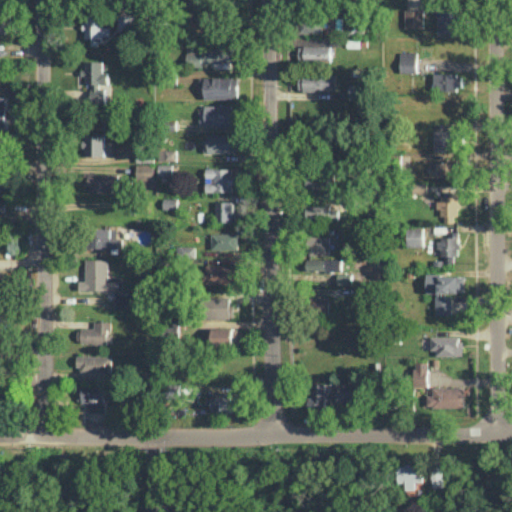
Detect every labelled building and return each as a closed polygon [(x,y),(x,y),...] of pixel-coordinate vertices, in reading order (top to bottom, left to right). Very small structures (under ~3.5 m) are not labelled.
[(406,27),(424,27),(424,9),(406,9),(406,27)] [(0,10),(0,33),(6,33),(6,30),(11,30),(11,13),(5,13),(5,10),(0,10)] [(195,10),(195,26),(214,26),(215,11),(195,10)] [(134,14),(120,14),(120,29),(134,29),(134,14)] [(459,32),(459,15),(439,14),(438,31),(459,32)] [(300,15),(300,33),(322,33),(321,15),(300,15)] [(110,26),(102,26),(102,16),(85,16),(85,37),(92,38),(92,44),(101,45),(101,35),(110,35),(110,26)] [(368,19),(349,18),(348,33),(367,34),(368,19)] [(187,46),(188,67),(203,66),(203,61),(235,60),(234,45),(187,46)] [(332,45),(299,45),(300,60),(332,60),(332,45)] [(417,52),(400,52),(401,72),(417,72),(417,52)] [(85,83),(109,83),(109,72),(103,72),(103,60),(86,60),(85,83)] [(434,90),(462,89),(462,73),(434,74),(434,90)] [(337,90),(337,74),(299,75),(299,90),(337,90)] [(200,77),(200,91),(205,91),(205,98),(233,98),(232,96),(238,96),(238,78),(232,78),(232,76),(200,77)] [(349,99),(365,99),(366,83),(349,83),(349,99)] [(92,102),(105,102),(104,84),(91,84),(92,102)] [(205,104),(205,125),(233,125),(233,122),(239,122),(239,106),(232,106),(233,104),(205,104)] [(435,151),(458,150),(458,129),(434,130),(435,151)] [(238,133),(238,152),(202,152),(202,133),(238,133)] [(104,134),(104,155),(85,155),(85,146),(83,146),(83,139),(86,139),(86,134),(104,134)] [(137,145),(137,161),(155,161),(155,145),(137,145)] [(159,148),(159,160),(177,160),(177,148),(159,148)] [(459,175),(458,162),(429,162),(429,176),(459,175)] [(155,164),(155,179),(137,178),(137,163),(155,164)] [(159,164),(159,175),(173,175),(173,164),(159,164)] [(207,167),(207,191),(233,191),(233,183),(236,183),(236,174),(233,174),(233,167),(207,167)] [(119,172),(119,186),(113,186),(113,192),(89,191),(89,185),(84,184),(84,171),(119,172)] [(334,175),(305,174),(305,188),(334,188),(334,175)] [(459,191),(449,191),(449,198),(437,198),(436,208),(441,208),(441,215),(458,215),(459,191)] [(164,197),(164,208),(178,208),(178,198),(164,197)] [(216,200),(216,221),(237,221),(236,211),(234,211),(234,200),(216,200)] [(331,202),(306,203),(307,219),(339,219),(339,209),(331,209),(331,202)] [(407,246),(424,246),(424,226),(407,227),(407,246)] [(117,228),(93,228),(93,247),(123,247),(124,238),(117,238),(117,228)] [(212,232),(212,248),(239,248),(239,232),(212,232)] [(331,234),(310,235),(310,254),(331,254),(331,234)] [(439,256),(460,255),(459,236),(439,237),(439,256)] [(177,245),(177,256),(195,257),(196,245),(177,245)] [(80,280),(80,289),(119,290),(119,280),(108,280),(108,258),(85,258),(85,280),(80,280)] [(326,270),(326,258),(305,258),(305,269),(326,270)] [(206,264),(206,283),(237,284),(238,265),(206,264)] [(352,274),(338,274),(338,284),(352,284),(352,274)] [(465,275),(427,275),(427,292),(436,292),(436,315),(453,315),(453,293),(465,293),(465,275)] [(116,293),(116,308),(132,308),(132,293),(116,293)] [(233,296),(211,297),(211,318),(233,317),(233,296)] [(329,296),(314,296),(314,314),(329,314),(329,296)] [(77,329),(77,339),(81,339),(81,341),(111,341),(111,320),(94,320),(94,327),(81,327),(81,329),(77,329)] [(238,327),(212,327),(212,345),(238,345),(238,327)] [(433,355),(462,355),(462,335),(433,336),(433,355)] [(76,354),(76,365),(81,365),(81,371),(112,371),(112,355),(76,354)] [(428,362),(414,362),(414,386),(429,386),(428,362)] [(180,382),(164,383),(164,396),(180,396),(180,382)] [(354,382),(336,383),(337,402),(354,402),(354,382)] [(325,383),(313,383),(313,396),(309,396),(309,408),(331,408),(331,396),(325,396),(325,383)] [(76,385),(76,401),(103,401),(102,384),(76,385)] [(465,407),(466,386),(434,386),(434,395),(428,395),(428,406),(465,407)] [(212,411),(237,410),(236,393),(211,394),(212,411)] [(400,482),(407,481),(407,495),(424,494),(423,475),(419,475),(419,462),(399,462),(400,482)] [(444,487),(445,473),(433,473),(433,487),(444,487)]
